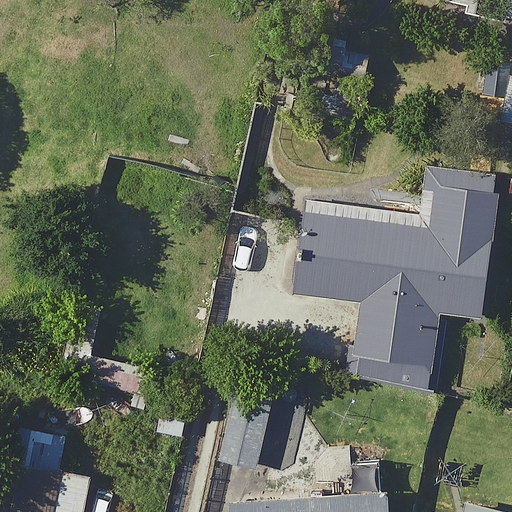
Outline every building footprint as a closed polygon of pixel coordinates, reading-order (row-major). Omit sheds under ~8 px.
[(511,0),(442,0),(469,6),(469,0),(501,0),(499,14),(511,16),(511,0)] [(373,52),(334,37),(306,110),(345,125),(373,52)] [(511,62),(499,61),(490,118),(511,120),(511,62)] [(489,172),(423,163),(415,224),(294,208),(283,288),(349,297),(339,374),(419,384),(429,307),(471,313),(489,172)] [(64,298),(51,372),(147,392),(157,347),(133,342),(128,363),(84,353),(93,304),(64,298)] [(268,372),(230,363),(209,455),(248,464),(268,372)] [(183,403),(154,397),(146,433),(176,439),(183,403)] [(56,432),(16,426),(10,458),(0,456),(0,511),(72,511),(80,471),(50,466),(56,432)] [(373,511),(372,489),(220,496),(220,511),(373,511)] [(506,511),(458,503),(456,511),(506,511)]
